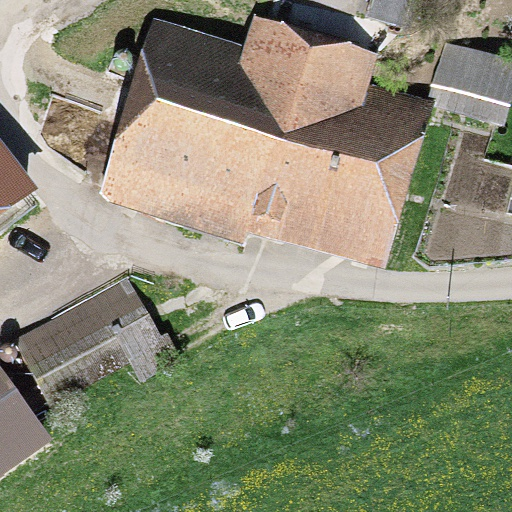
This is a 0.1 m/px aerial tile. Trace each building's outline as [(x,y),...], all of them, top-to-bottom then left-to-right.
[(404,28),(412,0),(373,0),(368,18),(404,28)] [(161,34),(112,194),(149,217),(243,245),(254,209),(368,243),(411,102),(361,88),(367,66),(260,35),(253,61),(161,34)] [(511,67),(448,48),(431,105),(497,123),(511,73),(511,67)] [(0,155),(0,209),(26,190),(0,155)] [(160,342),(127,282),(21,341),(54,401),(160,342)]
